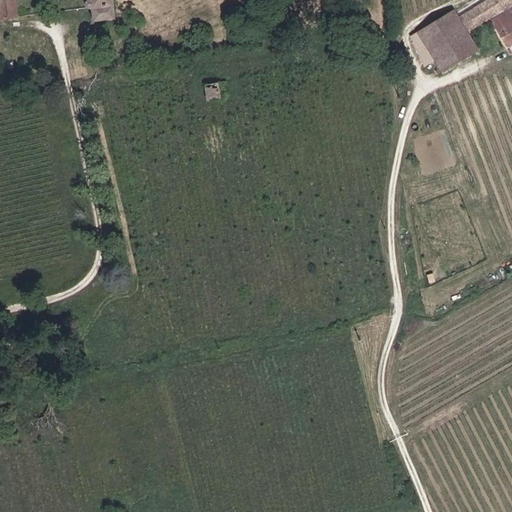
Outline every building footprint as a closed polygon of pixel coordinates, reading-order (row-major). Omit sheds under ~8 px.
[(7,0),(10,23),(30,21),(28,0),(7,0)] [(104,26),(105,28),(127,25),(129,24),(126,0),(100,0),(102,6),(96,8),(98,15),(103,14),(104,26)] [(511,0),(488,0),(464,14),(472,28),(491,18),(507,48),(511,45),(511,0)] [(479,50),(454,8),(419,29),(444,71),(479,50)] [(231,103),(229,89),(217,90),(218,104),(231,103)]
